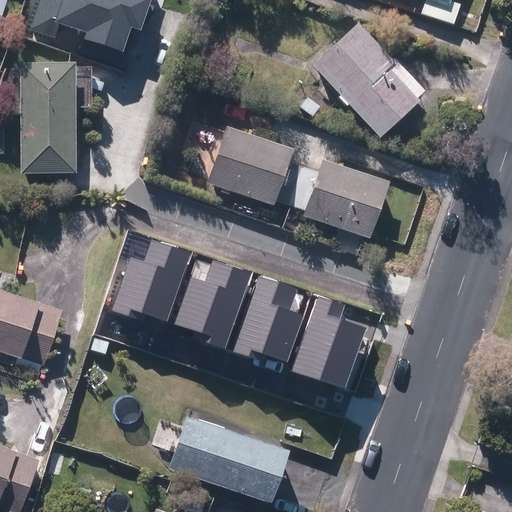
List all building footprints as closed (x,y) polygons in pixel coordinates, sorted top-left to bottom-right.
[(411,0),(441,10),(444,0),(411,0)] [(350,31),(307,71),(372,142),(408,109),(378,76),(385,70),(350,31)] [(15,71),(17,177),(67,176),(65,70),(15,71)] [(224,134),(205,186),(269,208),(271,202),(301,213),(299,219),(362,242),(381,189),(316,166),(313,176),(283,165),(286,156),(224,134)] [(251,291),(208,277),(201,296),(245,310),(251,291)] [(0,297),(0,356),(39,369),(56,317),(0,297)] [(232,316),(215,364),(305,396),(322,348),(232,316)] [(182,423),(164,471),(259,507),(277,458),(182,423)] [(14,511),(32,463),(0,451),(0,509),(7,511),(14,511)]
